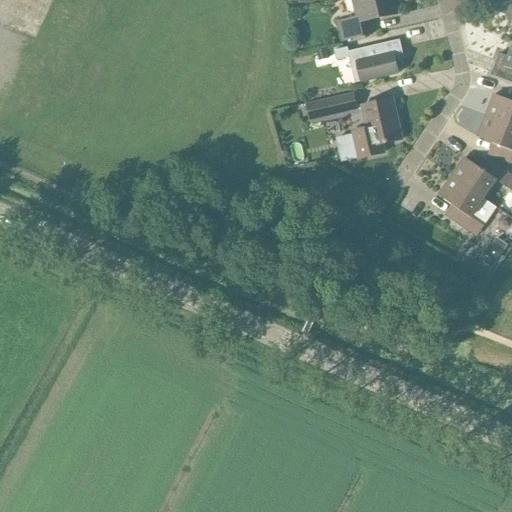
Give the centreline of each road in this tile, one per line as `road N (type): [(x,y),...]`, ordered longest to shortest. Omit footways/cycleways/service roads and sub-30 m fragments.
road 1 (tertiary): [(511,443),(0,213)]
road 2 (residential): [(390,192),(462,84),(449,0)]
